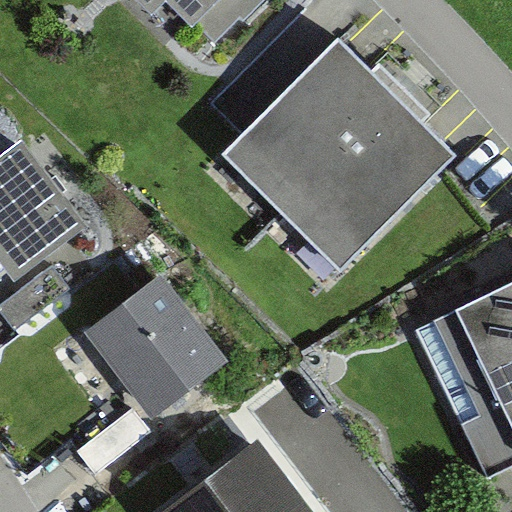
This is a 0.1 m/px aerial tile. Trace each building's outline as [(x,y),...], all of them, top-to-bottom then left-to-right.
[(134,0),(154,19),(167,6),(198,36),(203,30),(233,0),(134,0)] [(270,0),(233,0),(203,30),(218,45),(242,20),(247,24),(270,0)] [(461,166),(341,48),(226,165),(345,282),(461,166)] [(24,154),(0,172),(0,274),(16,295),(89,239),(24,154)] [(56,272),(0,313),(0,314),(15,335),(71,293),(56,272)] [(160,287),(86,346),(156,433),(230,375),(160,287)] [(511,293),(418,339),(490,487),(511,475),(511,293)] [(300,511),(258,456),(182,511),(300,511)]
